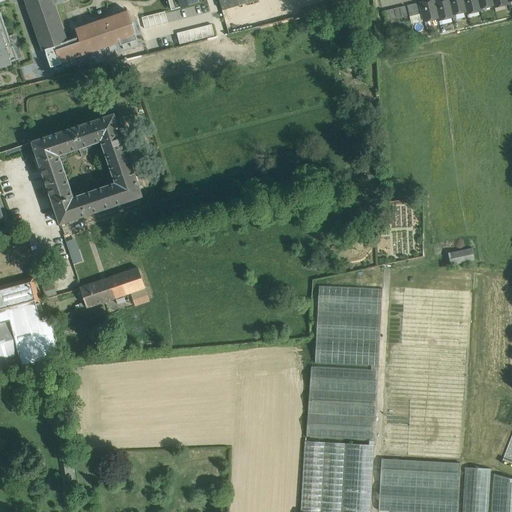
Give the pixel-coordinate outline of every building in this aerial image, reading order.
[(25,0),(43,51),(51,48),(68,42),(67,41),(55,5),(63,2),(62,0),(25,0)] [(168,0),(172,10),(199,2),(198,0),(168,0)] [(257,0),(219,0),(223,10),(257,0)] [(295,0),(298,9),(329,0),(295,0)] [(434,0),(427,0),(420,2),(425,21),(439,18),(435,1),(434,0)] [(438,0),(435,1),(439,18),(439,20),(454,17),(453,15),(449,0),(438,0)] [(449,0),(453,15),(466,12),(463,0),(449,0)] [(463,0),(466,12),(467,14),(481,11),(481,8),(480,8),(478,0),(463,0)] [(478,0),(480,8),(481,8),(494,5),(492,0),(478,0)] [(412,4),(415,15),(420,13),(418,3),(412,4)] [(407,5),(410,16),(415,15),(412,4),(407,5)] [(405,6),(399,7),(402,18),(408,17),(405,6)] [(399,7),(394,8),(396,19),(402,18),(399,7)] [(394,8),(388,10),(391,21),(396,19),(394,8)] [(0,68),(12,65),(11,62),(18,60),(13,46),(12,46),(0,10),(0,68)] [(388,10),(383,11),(385,22),(391,21),(388,10)] [(165,11),(140,16),(142,27),(167,22),(165,11)] [(128,12),(76,30),(79,37),(76,38),(67,41),(68,42),(51,48),(54,57),(58,56),(60,63),(120,42),(121,46),(138,40),(131,20),(128,12)] [(422,21),(420,13),(415,15),(410,16),(411,24),(422,21)] [(177,32),(180,43),(214,34),(211,23),(177,32)] [(142,196),(139,186),(142,185),(138,175),(135,176),(124,144),(128,143),(124,133),(127,132),(121,117),(116,119),(114,114),(31,142),(60,224),(68,222),(69,224),(79,221),(79,218),(119,204),(120,207),(127,205),(126,202),(129,201),(130,203),(139,200),(139,197),(142,196)] [(65,240),(72,264),(82,261),(75,237),(65,240)] [(472,248),(448,253),(451,265),(475,260),(472,248)] [(86,303),(80,306),(81,309),(145,287),(138,268),(79,289),(80,293),(82,293),(86,303)] [(0,286),(0,312),(39,302),(33,278),(0,286)] [(52,278),(41,281),(42,287),(54,284),(52,278)] [(370,511),(382,289),(319,286),(315,362),(371,366),(371,369),(311,366),(306,437),(369,440),(369,445),(304,441),(300,511),(370,511)] [(55,289),(44,292),(45,297),(57,294),(55,289)] [(0,363),(20,358),(20,357),(13,330),(11,323),(10,320),(0,323),(0,363)] [(21,320),(11,323),(13,330),(23,327),(21,320)] [(50,320),(41,322),(47,343),(55,341),(56,341),(50,320)] [(41,322),(31,325),(37,347),(47,344),(47,343),(41,322)] [(31,325),(23,328),(23,327),(13,330),(20,357),(20,358),(0,363),(0,373),(59,358),(55,341),(47,343),(47,344),(37,347),(31,325)] [(457,511),(460,463),(381,459),(378,511),(393,511),(457,511)] [(488,511),(491,469),(465,467),(462,511),(488,511)] [(511,511),(511,478),(493,474),(490,511),(511,511)]
